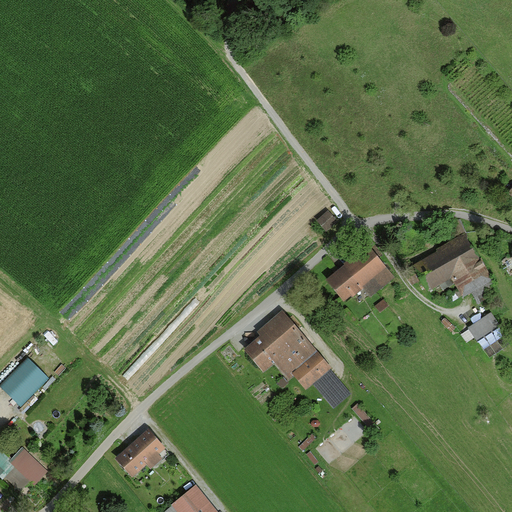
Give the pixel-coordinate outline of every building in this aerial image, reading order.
[(318,220),(327,231),(339,221),(330,210),(318,220)] [(494,280),(484,262),(480,265),(478,261),(481,259),(466,234),(413,264),(429,290),(453,276),(455,280),(453,281),(463,298),(494,280)] [(367,245),(343,264),(346,267),(327,282),(344,303),(351,298),(352,300),(365,290),(371,298),(395,279),(367,245)] [(384,300),(376,306),(382,313),(389,306),(384,300)] [(263,375),(276,365),(289,381),(294,377),(307,390),(313,384),(333,408),(351,394),(331,371),(332,369),(315,349),(315,350),(283,312),(256,335),(260,338),(244,352),(263,375)] [(492,312),(468,328),(478,342),(502,326),(492,312)] [(30,359),(1,388),(22,409),(51,380),(30,359)] [(359,404),(353,409),(373,433),(379,428),(359,404)] [(116,459),(134,478),(165,450),(147,431),(116,459)] [(12,460),(10,462),(30,481),(34,484),(47,471),(23,448),(12,460)] [(10,462),(12,460),(0,449),(0,475),(3,478),(5,476),(21,491),(30,481),(10,462)] [(217,511),(210,503),(198,487),(166,511),(217,511)]
